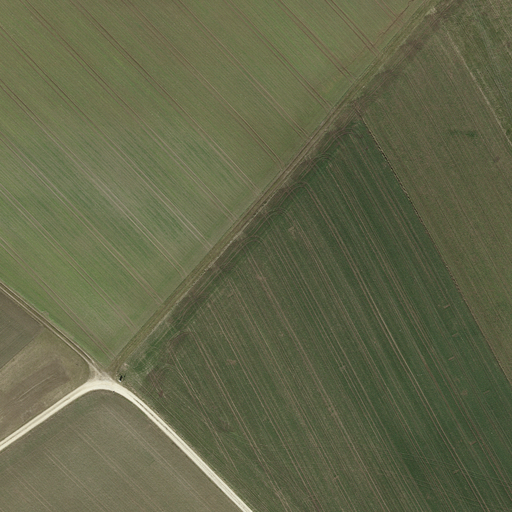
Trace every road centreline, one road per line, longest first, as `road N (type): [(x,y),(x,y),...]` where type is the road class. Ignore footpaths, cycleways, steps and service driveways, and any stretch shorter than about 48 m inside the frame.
road 1 (track): [(441,0),(101,383)]
road 2 (track): [(101,383),(135,400),(248,511)]
road 3 (track): [(0,284),(87,355),(101,383)]
